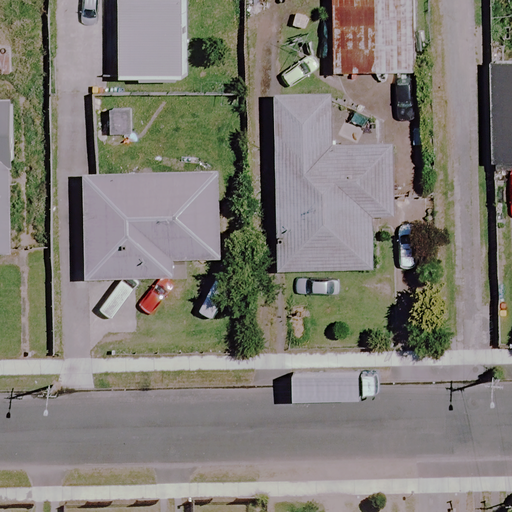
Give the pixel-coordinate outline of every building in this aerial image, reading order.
[(412,74),(411,0),(332,0),(333,75),(412,74)] [(511,67),(492,68),(492,165),(511,164),(511,67)] [(330,146),(330,96),(275,96),(276,270),(371,270),(371,215),(391,214),(390,146),(330,146)] [(0,254),(15,255),(15,103),(0,102),(0,254)] [(218,258),(218,174),(87,175),(88,278),(172,278),(172,259),(218,258)]
